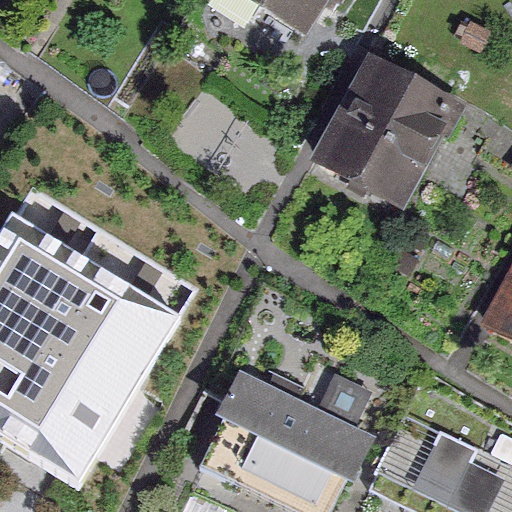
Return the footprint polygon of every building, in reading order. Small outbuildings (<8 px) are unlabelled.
[(246,0),(294,29),(299,32),(318,0),(246,0)] [(471,21),(461,42),(483,53),(493,32),(471,21)] [(451,113),(372,69),(321,160),(400,204),(451,113)] [(179,318),(18,220),(0,249),(0,436),(77,484),(179,318)] [(511,283),(490,325),(511,336),(511,283)] [(330,511),(366,437),(244,380),(202,470),(292,511),(330,511)] [(420,511),(511,511),(511,440),(425,396),(377,490),(420,511)]
